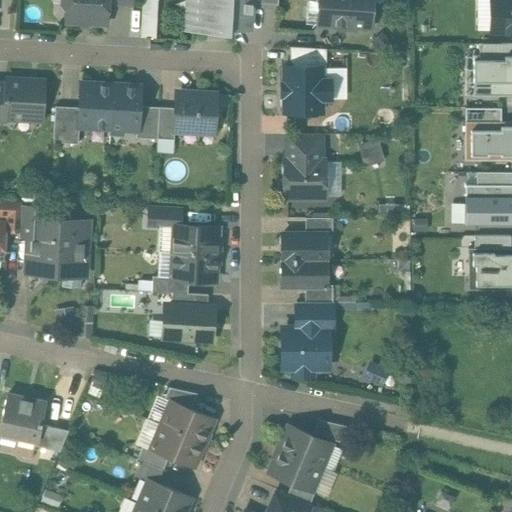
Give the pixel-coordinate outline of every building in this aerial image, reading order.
[(102,0),(63,0),(63,4),(66,7),(65,22),(107,24),(108,4),(103,4),(102,0)] [(157,0),(143,0),(142,18),(156,19),(157,0)] [(229,28),(230,0),(195,0),(194,29),(229,32),(229,28)] [(230,0),(229,28),(250,29),(252,3),(251,0),(230,0)] [(345,26),(345,0),(315,0),(316,1),(319,5),(318,25),(345,26)] [(345,0),(345,26),(370,28),(371,0),(345,0)] [(511,0),(491,0),(491,31),(506,31),(506,32),(511,31),(511,0)] [(326,49),(290,47),(290,67),(322,67),(322,68),(326,68),(326,49)] [(504,60),(473,60),(473,82),(511,82),(511,55),(504,56),(504,60)] [(290,67),(284,67),(284,84),(282,84),(282,96),(284,96),(284,112),(304,112),(308,116),(317,116),(321,112),(322,112),(322,99),(330,99),(330,80),(322,80),(322,68),(322,67),(290,67)] [(44,84),(6,81),(6,85),(4,117),(6,117),(43,119),(44,84)] [(112,85),(80,83),(79,108),(78,127),(79,127),(110,128),(112,85)] [(140,86),(112,85),(110,128),(136,130),(138,130),(139,106),(140,86)] [(216,95),(184,93),(176,100),(175,108),(174,130),(175,130),(175,128),(196,130),(197,132),(214,133),(216,95)] [(79,108),(55,106),(53,142),(78,144),(79,127),(78,127),(79,108)] [(159,108),(139,106),(138,130),(136,130),(136,138),(157,139),(159,108)] [(175,108),(159,108),(157,139),(174,140),(175,130),(174,130),(175,108)] [(511,121),(465,122),(465,160),(511,160),(511,121)] [(322,134),(286,134),(286,162),(322,162),(322,134)] [(378,140),(358,145),(363,166),(383,161),(378,140)] [(286,162),(284,162),(284,180),(280,184),(280,191),(285,196),(325,196),(325,162),(322,162),(286,162)] [(511,184),(465,185),(465,196),(465,224),(511,223),(511,184)] [(21,204),(0,202),(0,214),(8,215),(7,231),(19,231),(21,206),(21,204)] [(35,207),(21,206),(19,231),(19,237),(31,238),(32,218),(34,218),(35,207)] [(181,212),(149,210),(148,225),(174,227),(174,225),(181,225),(181,212)] [(62,272),(64,223),(53,222),(53,219),(34,218),(32,218),(31,238),(29,273),(50,274),(50,271),(62,272)] [(332,218),(305,218),(305,234),(326,234),(326,235),(332,235),(332,218)] [(64,223),(62,272),(62,275),(83,276),(86,221),(65,220),(64,223)] [(181,225),(174,225),(174,227),(173,253),(217,255),(218,227),(181,225)] [(305,234),(282,234),(282,260),(326,260),(326,235),(326,234),(305,234)] [(511,254),(511,248),(468,248),(468,277),(475,277),(475,285),(511,284),(511,254)] [(217,255),(173,253),(171,278),(189,280),(216,281),(217,255)] [(326,260),(282,260),(282,286),(305,286),(326,286),(326,285),(326,260)] [(189,280),(171,278),(152,277),(152,291),(172,293),(188,293),(189,280)] [(326,286),(305,286),(305,302),(332,302),(332,285),(326,285),(326,286)] [(188,293),(172,293),(172,305),(208,307),(208,295),(188,293)] [(305,302),(296,302),(296,328),(328,328),(328,329),(332,329),(332,302),(305,302)] [(172,305),(169,304),(168,321),(164,321),(163,337),(212,340),(214,307),(208,307),(172,305)] [(53,312),(57,331),(76,328),(72,308),(53,312)] [(296,328),(282,328),(282,368),(293,368),(292,376),(313,376),(313,368),(328,368),(328,329),(328,328),(296,328)] [(385,384),(390,367),(369,360),(363,377),(385,384)] [(197,393),(170,387),(165,399),(172,402),(172,401),(191,409),(197,393)] [(46,403),(7,395),(0,426),(0,432),(36,440),(38,441),(41,425),(46,403)] [(191,409),(172,401),(172,402),(162,425),(203,442),(213,418),(191,409)] [(346,426),(319,420),(314,431),(339,442),(346,426)] [(52,427),(41,425),(38,441),(36,440),(35,446),(47,449),(52,427)] [(203,442),(162,425),(152,449),(169,456),(193,466),(203,442)] [(331,443),(290,426),(280,449),(321,467),(331,443)] [(69,430),(52,427),(47,449),(60,451),(69,430)] [(152,449),(143,445),(137,459),(141,460),(163,469),(169,456),(152,449)] [(321,467),(280,449),(270,473),(292,483),(311,490),(321,467)] [(163,469),(141,460),(135,474),(150,480),(157,483),(163,469)] [(157,483),(150,480),(140,504),(159,511),(184,511),(191,497),(157,483)] [(311,490),(292,483),(287,494),(310,503),(315,492),(311,490)] [(307,511),(309,507),(276,493),(271,506),(285,511),(307,511)]
